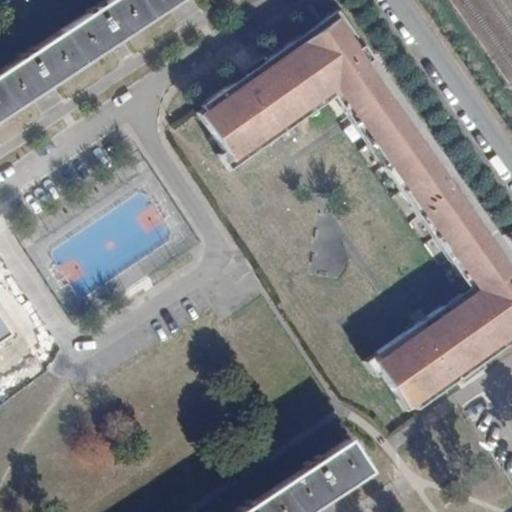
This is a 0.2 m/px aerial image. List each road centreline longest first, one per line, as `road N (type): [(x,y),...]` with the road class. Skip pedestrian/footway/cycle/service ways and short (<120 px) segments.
road 1 (residential): [(0,234),(65,339),(92,347),(201,276),(214,234)]
road 2 (residential): [(511,177),(389,0)]
road 3 (residential): [(273,0),(126,103)]
road 4 (residential): [(214,234),(126,103)]
road 5 (residential): [(126,103),(0,191)]
